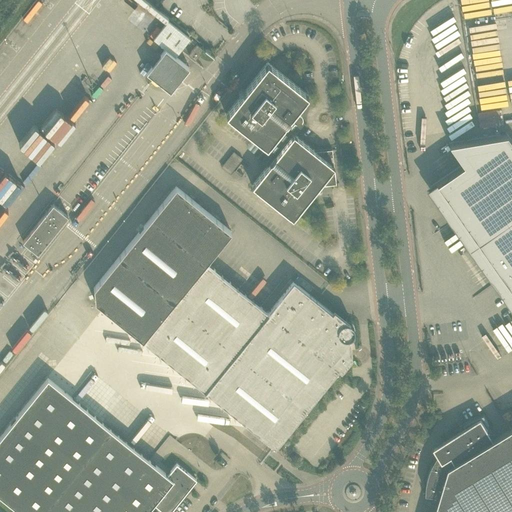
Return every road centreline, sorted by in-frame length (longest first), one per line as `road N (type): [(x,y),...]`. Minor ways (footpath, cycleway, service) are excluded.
road 1 (tertiary): [(352,0),(369,196)]
road 2 (tertiary): [(398,193),(377,21),(387,0)]
road 3 (tertiary): [(370,485),(416,385),(409,303)]
road 4 (tertiary): [(381,303),(388,368),(382,414),(355,473)]
